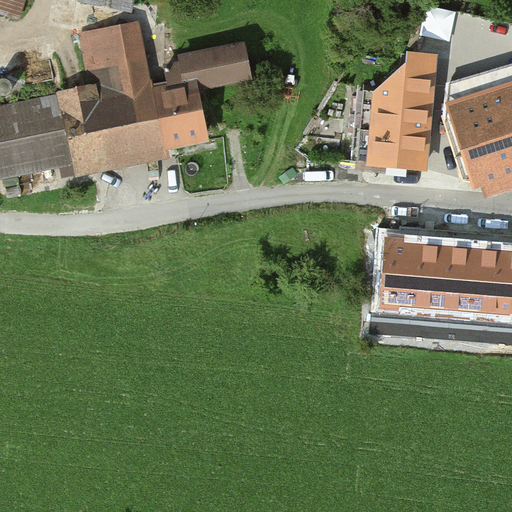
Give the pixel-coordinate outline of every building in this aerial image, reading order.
[(36,0),(0,0),(0,18),(29,27),(36,0)] [(142,0),(85,0),(84,7),(139,18),(142,0)] [(431,6),(425,35),(453,40),(459,12),(431,6)] [(96,91),(0,111),(0,184),(81,168),(84,181),(221,153),(210,99),(265,87),(256,48),(168,66),(173,89),(160,92),(146,26),(85,39),(96,91)] [(374,87),(366,86),(359,159),(426,165),(437,51),(410,48),(409,53),(374,87)] [(511,80),(450,101),(483,200),(511,190),(511,80)] [(511,247),(386,239),(381,310),(511,319),(511,247)]
